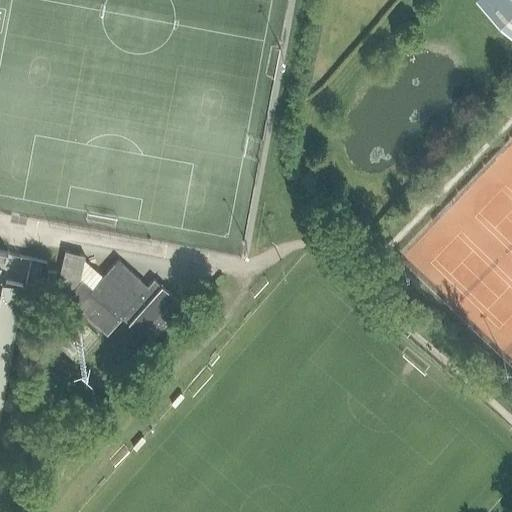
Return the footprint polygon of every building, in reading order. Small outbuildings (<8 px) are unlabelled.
[(511,0),(477,0),(511,33),(511,0)] [(0,267),(41,275),(44,257),(0,248),(0,267)] [(85,255),(65,251),(56,289),(107,334),(122,317),(149,341),(182,304),(154,279),(146,288),(139,282),(141,280),(117,260),(90,291),(79,281),(85,255)] [(0,280),(0,411),(20,284),(0,280)] [(79,348),(65,335),(57,345),(71,357),(79,348)]
